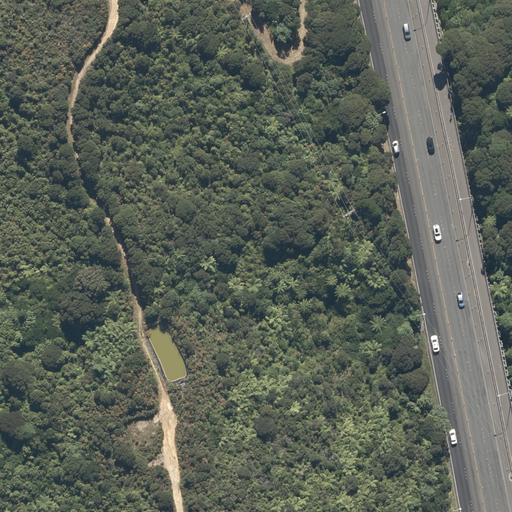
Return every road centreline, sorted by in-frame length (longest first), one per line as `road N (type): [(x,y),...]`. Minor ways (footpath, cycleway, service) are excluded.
road 1 (secondary): [(472,511),(370,0)]
road 2 (secondary): [(396,0),(498,511)]
